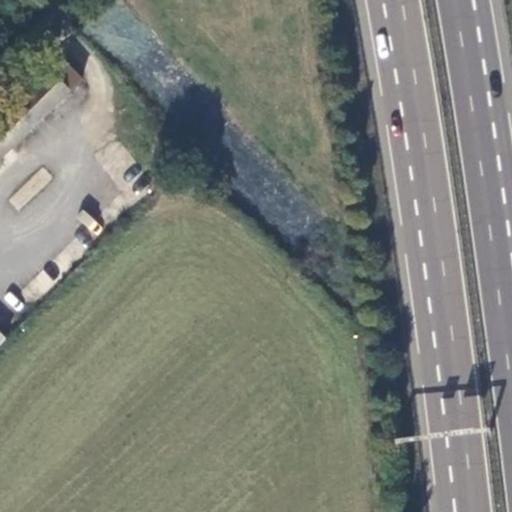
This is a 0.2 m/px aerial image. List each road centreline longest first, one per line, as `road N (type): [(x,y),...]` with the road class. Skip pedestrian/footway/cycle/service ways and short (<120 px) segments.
road 1 (trunk): [(394,0),(464,511)]
road 2 (trunk): [(511,329),(463,0)]
